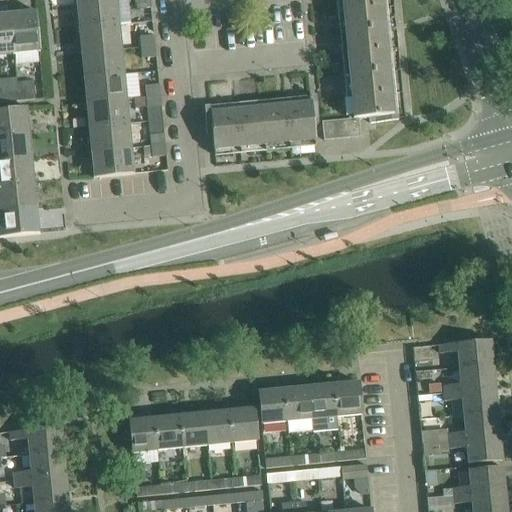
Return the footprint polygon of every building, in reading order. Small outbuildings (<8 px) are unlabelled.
[(149,0),(140,0),(141,10),(150,9),(149,0)] [(379,0),(341,0),(342,5),(337,5),(337,2),(336,3),(337,13),(381,9),(379,0)] [(118,26),(116,1),(76,5),(79,30),(118,26)] [(381,9),(337,13),(338,21),(339,21),(339,18),(344,18),(345,34),(383,30),(381,9)] [(33,13),(9,15),(13,55),(37,52),(37,53),(39,53),(35,12),(33,12),(33,13)] [(9,15),(0,16),(0,56),(13,55),(9,15)] [(118,26),(79,30),(81,55),(121,51),(118,26)] [(383,30),(345,34),(346,48),(341,48),(341,45),(340,46),(341,56),(385,52),(383,30)] [(145,48),(154,47),(153,37),(144,38),(145,48)] [(154,47),(145,48),(146,59),(156,58),(154,47)] [(123,75),(121,51),(81,55),(84,79),(123,75)] [(385,52),(341,56),(342,64),(343,64),(343,61),(348,61),(349,77),(387,73),(385,52)] [(340,55),(329,56),(330,66),(341,65),(340,55)] [(387,73),(349,77),(351,91),(346,91),(345,88),(344,89),(345,100),(390,95),(387,73)] [(126,100),(123,75),(84,79),(86,104),(126,100)] [(33,82),(17,84),(17,93),(34,91),(33,82)] [(150,98),(160,97),(158,86),(149,87),(150,98)] [(17,93),(18,102),(35,101),(34,91),(17,93)] [(18,102),(17,93),(1,95),(2,104),(18,102)] [(391,114),(390,95),(345,100),(346,107),(347,107),(347,104),(352,104),(353,118),(352,118),(352,120),(358,119),(358,120),(375,118),(375,123),(398,121),(397,116),(393,116),(393,114),(391,114)] [(162,122),(160,97),(150,98),(153,122),(162,122)] [(128,125),(126,100),(86,104),(89,129),(128,125)] [(311,102),(284,105),(288,145),(315,142),(313,120),(318,120),(317,106),(311,103),(311,102)] [(288,145),(284,105),(259,108),(263,147),(288,145)] [(263,147),(259,108),(235,110),(239,150),(263,147)] [(0,137),(29,135),(26,111),(27,111),(27,109),(0,111),(0,137)] [(239,150),(235,110),(209,113),(209,114),(205,114),(206,130),(211,130),(213,152),(239,150)] [(358,119),(352,120),(343,121),(344,130),(352,129),(359,128),(358,120),(358,119)] [(343,121),(336,122),(337,131),(344,130),(343,121)] [(165,146),(162,122),(153,122),(155,147),(165,146)] [(336,122),(329,123),(330,131),(337,131),(336,122)] [(330,131),(329,123),(321,123),(322,132),(330,131)] [(130,149),(128,125),(89,129),(91,153),(130,149)] [(359,128),(352,129),(353,138),(360,138),(359,128)] [(352,129),(344,130),(345,139),(353,138),(352,129)] [(345,139),(344,130),(337,131),(338,140),(345,139)] [(331,140),(330,131),(322,132),(323,141),(331,140)] [(338,140),(337,131),(330,131),(331,140),(338,140)] [(0,162),(31,160),(29,135),(0,137),(0,162)] [(165,146),(155,147),(156,158),(166,157),(165,146)] [(133,173),(130,149),(91,153),(93,177),(92,177),(93,180),(134,176),(134,173),(133,173)] [(0,187),(33,184),(31,160),(0,162),(0,187)] [(33,184),(0,187),(0,212),(36,209),(33,184)] [(38,232),(36,209),(0,212),(0,238),(39,235),(39,232),(38,232)] [(490,341),(439,346),(412,349),(413,361),(414,372),(422,372),(421,360),(440,358),(440,354),(457,353),(458,369),(492,366),(490,341)] [(460,385),(443,387),(442,381),(416,384),(418,397),(429,396),(429,388),(441,387),(441,395),(494,390),(492,366),(458,369),(460,385)] [(332,386),(335,418),(361,416),(358,383),(332,386)] [(332,386),(308,388),(311,421),(312,432),(336,430),(335,418),(332,386)] [(441,387),(429,388),(429,396),(441,395),(441,387)] [(308,388),(283,391),(286,423),(311,421),(308,388)] [(497,414),(494,390),(441,395),(429,396),(418,397),(420,421),(429,420),(428,408),(444,406),(444,403),(461,401),(463,417),(497,414)] [(286,423),(283,391),(258,393),(261,425),(286,423)] [(253,410),(228,412),(231,444),(257,442),(253,410)] [(228,412),(203,415),(206,447),(231,444),(228,412)] [(464,433),(447,434),(447,430),(421,432),(422,445),(499,438),(497,414),(463,417),(464,433)] [(206,447),(203,415),(178,417),(181,449),(206,447)] [(181,449),(178,417),(154,419),(157,451),(181,449)] [(157,451),(154,419),(129,422),(132,454),(157,451)] [(60,428),(9,433),(10,442),(28,440),(29,456),(62,452),(60,428)] [(501,462),(499,438),(422,445),(423,456),(449,453),(449,451),(466,449),(468,465),(501,462)] [(339,453),(340,462),(366,460),(365,451),(339,453)] [(62,452),(29,456),(31,473),(14,475),(14,481),(65,476),(62,452)] [(340,462),(339,453),(314,456),(315,465),(340,462)] [(315,465),(314,456),(290,458),(291,467),(315,465)] [(9,458),(0,458),(0,468),(10,468),(9,458)] [(291,467),(290,458),(264,461),(265,470),(291,467)] [(340,469),(341,478),(367,475),(366,466),(340,469)] [(470,488),(452,489),(453,498),(504,493),(502,468),(468,471),(470,488)] [(341,478),(340,469),(316,471),(317,480),(341,478)] [(317,480),(316,471),(291,474),(292,483),(317,480)] [(292,483),(291,474),(266,476),(267,485),(292,483)] [(65,476),(14,481),(15,489),(32,488),(34,503),(67,500),(65,476)] [(234,480),(235,489),(261,486),(260,477),(234,480)] [(367,479),(351,480),(352,487),(360,497),(369,497),(367,479)] [(234,480),(210,482),(211,491),(235,489),(234,480)] [(210,482),(185,485),(186,494),(211,491),(210,482)] [(185,485),(160,487),(161,496),(186,494),(185,485)] [(161,496),(160,487),(135,490),(136,499),(161,496)] [(452,489),(440,491),(441,499),(453,498),(452,489)] [(261,493),(236,495),(237,504),(262,502),(261,493)] [(505,511),(504,493),(453,498),(441,499),(427,500),(428,511),(429,511),(454,510),(453,505),(471,503),(471,511),(505,511)] [(237,504),(236,495),(211,497),(212,507),(237,504)] [(212,507),(211,497),(186,500),(187,509),(212,507)] [(68,511),(67,500),(34,503),(34,511),(68,511)] [(186,500),(162,502),(163,511),(187,509),(186,500)] [(330,511),(329,500),(319,501),(319,511),(330,511)] [(157,511),(163,511),(162,502),(137,504),(137,511),(157,511)]
